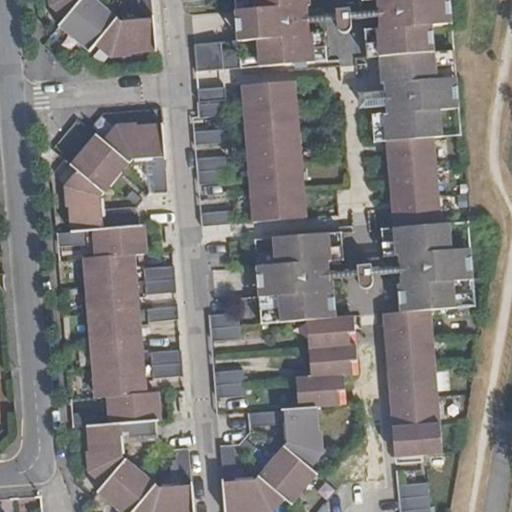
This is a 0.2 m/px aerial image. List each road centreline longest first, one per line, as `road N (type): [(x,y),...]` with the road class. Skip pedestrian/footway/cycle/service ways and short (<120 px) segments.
road 1 (residential): [(171,89),(208,511)]
road 2 (residential): [(39,469),(15,101)]
road 3 (residential): [(15,101),(171,89)]
